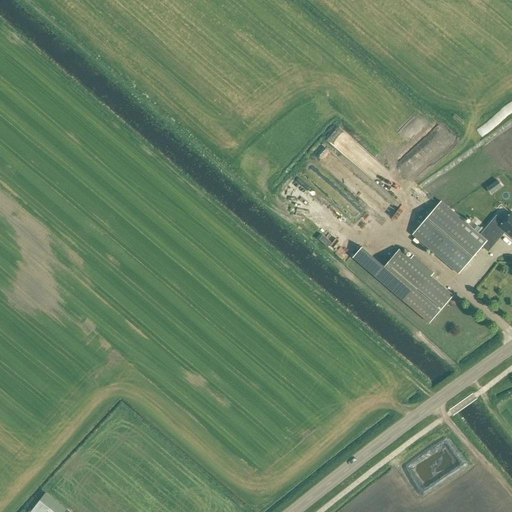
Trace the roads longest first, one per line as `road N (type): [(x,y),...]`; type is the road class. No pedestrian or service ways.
road 1 (track): [(0,28),(414,376),(446,416)]
road 2 (tertiary): [(294,511),(511,348)]
